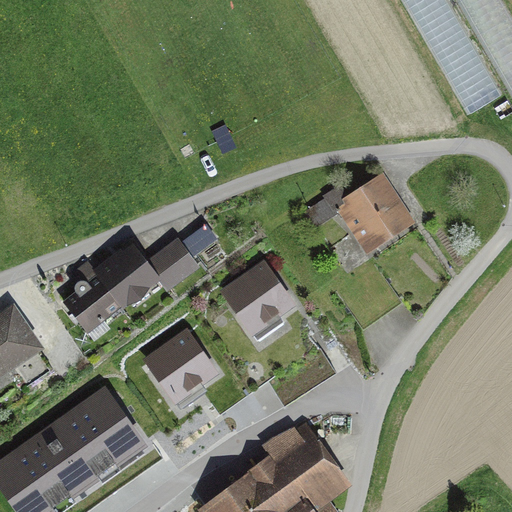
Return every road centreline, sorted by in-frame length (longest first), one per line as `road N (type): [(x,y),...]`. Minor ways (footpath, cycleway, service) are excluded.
road 1 (residential): [(511,172),(498,156),(465,145),(309,162),(0,278)]
road 2 (residential): [(137,511),(288,416),(338,396),(380,402)]
road 3 (residential): [(380,402),(397,364),(511,225)]
